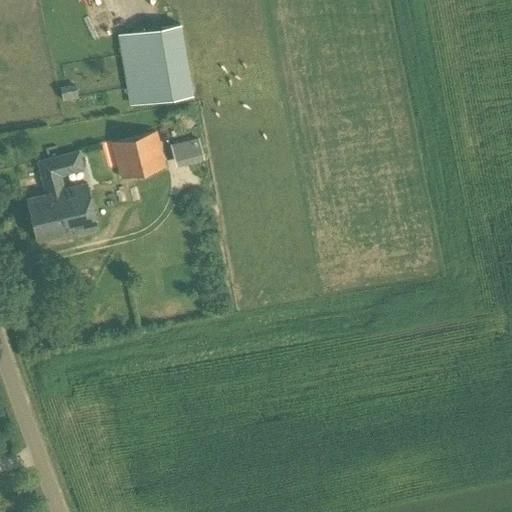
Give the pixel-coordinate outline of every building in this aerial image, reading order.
[(181,24),(118,34),(129,104),(192,94),(181,24)] [(120,178),(166,166),(156,130),(111,142),(120,178)] [(179,178),(205,171),(201,157),(202,156),(197,138),(172,145),(176,163),(175,163),(179,178)] [(37,241),(97,227),(79,151),(37,161),(44,194),(27,198),(37,241)] [(181,193),(205,187),(202,174),(178,180),(181,193)] [(61,292),(90,286),(87,268),(58,274),(61,292)]
